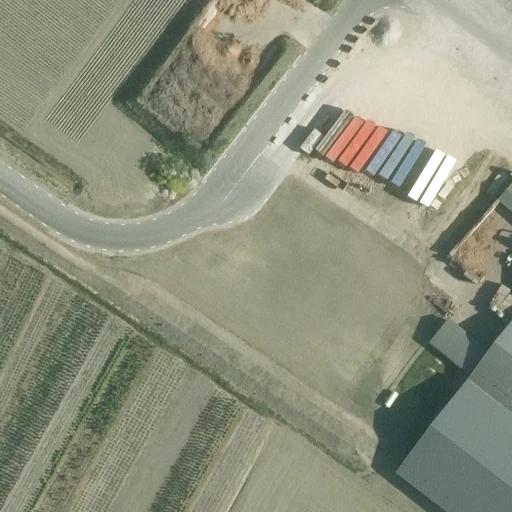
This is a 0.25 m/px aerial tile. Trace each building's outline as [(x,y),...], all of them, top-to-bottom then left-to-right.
[(505,29),(511,17),(494,8),(488,19),(505,29)] [(326,162),(319,172),(333,182),(340,172),(326,162)] [(431,306),(416,328),(425,335),(440,312),(431,306)] [(473,377),(472,378),(401,471),(455,511),(511,511),(511,325),(490,354),(448,320),(430,343),(473,377)] [(448,381),(454,370),(433,358),(427,369),(448,381)]
